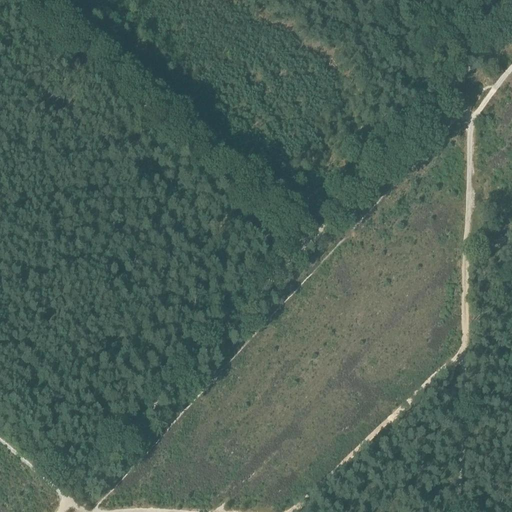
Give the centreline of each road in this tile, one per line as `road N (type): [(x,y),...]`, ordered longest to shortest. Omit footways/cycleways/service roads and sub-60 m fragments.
road 1 (track): [(58,511),(511,20)]
road 2 (track): [(303,244),(15,0)]
road 3 (track): [(462,353),(467,131),(511,67)]
road 4 (track): [(289,511),(462,353)]
road 5 (track): [(458,511),(462,353)]
